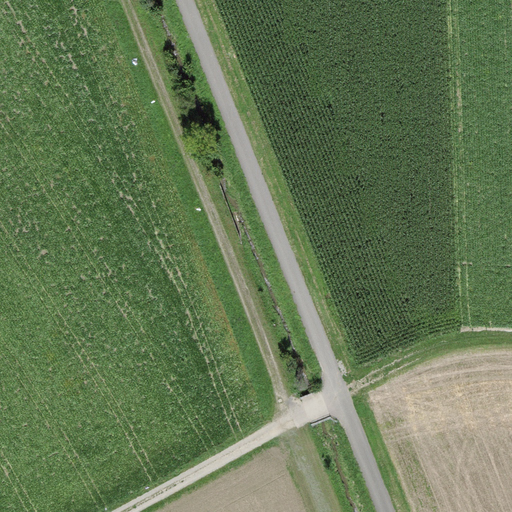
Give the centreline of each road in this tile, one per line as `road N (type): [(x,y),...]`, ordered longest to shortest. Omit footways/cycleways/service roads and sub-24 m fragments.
road 1 (track): [(191,0),(393,511)]
road 2 (track): [(346,393),(130,511)]
